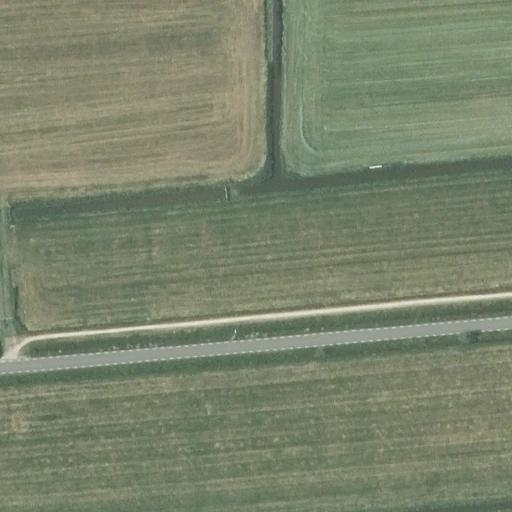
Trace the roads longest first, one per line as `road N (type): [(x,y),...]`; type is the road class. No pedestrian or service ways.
road 1 (unclassified): [(0,368),(511,324)]
road 2 (track): [(9,367),(0,241)]
